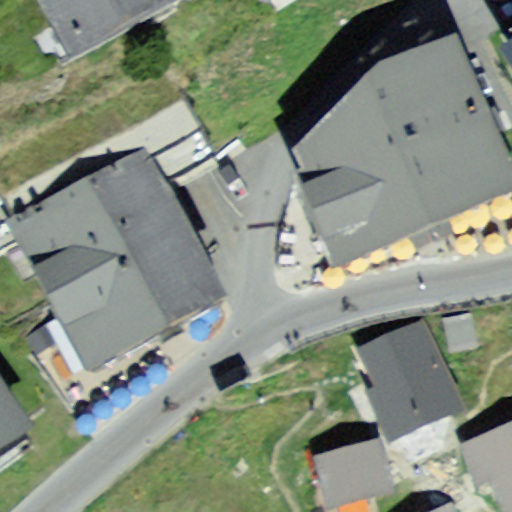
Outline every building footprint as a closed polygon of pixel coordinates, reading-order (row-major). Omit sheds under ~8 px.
[(52,0),(75,43),(155,0),(52,0)] [(443,223),(438,213),(507,183),(451,51),(382,80),(367,95),(372,107),(344,119),(305,158),(315,180),(304,185),(333,252),(379,232),(382,238),(409,226),(413,236),(443,223)] [(212,158),(181,99),(5,192),(93,359),(208,298),(151,190),(212,158)] [(476,343),(469,314),(441,319),(449,350),(476,343)] [(402,387),(379,396),(395,435),(454,410),(438,374),(440,373),(421,328),(383,344),(402,387)] [(0,440),(19,427),(0,399),(0,440)] [(511,511),(511,429),(480,442),(465,448),(467,451),(480,483),(494,478),(507,511),(511,511)] [(374,447),(321,462),(332,505),(385,492),(374,447)]
